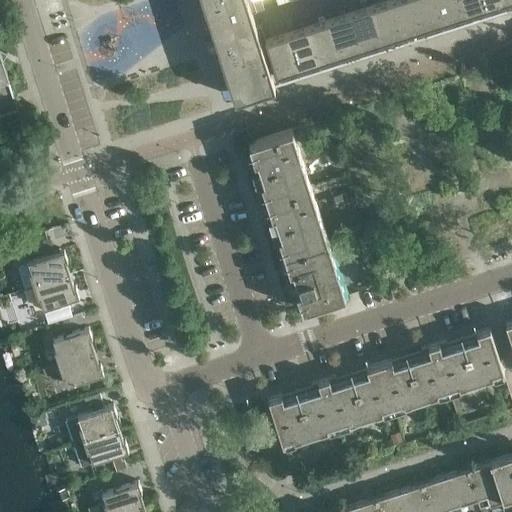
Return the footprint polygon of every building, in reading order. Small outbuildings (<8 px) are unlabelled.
[(202,0),(205,6),(208,15),(214,34),(224,66),(227,76),(231,87),(234,97),(275,84),(279,82),(268,49),(265,37),(261,24),(256,26),(251,12),(256,10),(253,0),(202,0)] [(253,0),(256,10),(264,8),(261,0),(253,0)] [(380,0),(369,4),(372,15),(383,49),(386,48),(394,45),(404,42),(393,9),(390,0),(380,0)] [(390,0),(393,9),(404,42),(407,41),(415,39),(424,36),(413,2),(412,0),(390,0)] [(412,0),(413,2),(424,36),(427,35),(436,32),(445,29),(435,0),(412,0)] [(435,0),(445,29),(448,28),(456,26),(465,23),(458,0),(435,0)] [(458,0),(465,23),(468,22),(477,19),(486,16),(480,0),(458,0)] [(480,0),(486,16),(489,15),(497,12),(506,9),(503,0),(480,0)] [(511,0),(503,0),(506,9),(509,8),(511,7),(511,0)] [(348,10),(352,22),(362,56),(366,55),(374,52),(383,49),(372,15),(369,4),(348,10)] [(327,17),(331,29),(342,62),(345,61),(353,59),(362,56),(352,22),(348,10),(327,17)] [(307,24),(311,35),(321,69),(324,68),(333,65),(342,62),(331,29),(327,17),(307,24)] [(286,30),(290,42),(301,75),(304,74),(312,72),(321,69),(311,35),(307,24),(286,30)] [(290,42),(286,30),(265,37),(268,49),(279,82),(283,81),(292,78),(301,75),(290,42)] [(0,112),(18,107),(2,58),(6,52),(0,48),(0,112)] [(314,194),(292,127),(248,141),(258,171),(261,170),(264,179),(261,180),(270,209),(314,194)] [(328,238),(315,200),(314,194),(270,209),(275,226),(278,225),(283,240),(280,241),(284,252),(328,238)] [(49,230),(29,238),(33,250),(54,242),(49,230)] [(346,294),(328,238),(284,252),(289,269),(292,269),(293,272),(299,289),(296,290),(302,308),(346,294)] [(70,272),(66,259),(68,259),(64,248),(28,260),(31,270),(30,271),(31,276),(25,278),(28,286),(70,272)] [(381,281),(372,254),(361,258),(369,285),(381,281)] [(79,295),(76,285),(74,285),(70,272),(28,286),(30,293),(36,291),(38,296),(39,296),(43,307),(79,295)] [(94,349),(90,336),(92,336),(89,325),(53,337),(56,347),(54,348),(56,353),(50,355),(53,363),(94,349)] [(503,368),(491,331),(490,326),(476,330),(478,336),(448,345),(446,338),(433,342),(448,386),(458,383),(459,386),(493,375),(492,372),(503,368)] [(448,386),(433,342),(421,346),(423,354),(393,363),(392,357),(379,361),(392,404),(403,400),(404,403),(438,392),(437,389),(448,386)] [(104,372),(100,361),(99,362),(94,349),(53,363),(55,370),(61,368),(62,373),(64,373),(68,383),(104,372)] [(392,404),(379,361),(366,366),(368,371),(338,381),(336,374),(323,378),(337,421),(348,418),(349,421),(383,410),(382,407),(392,404)] [(337,421),(323,378),(311,382),(313,389),(283,398),(281,393),(268,397),(283,442),(285,442),(284,439),(293,436),(294,439),(328,428),(327,425),(337,421)] [(119,426),(115,413),(117,413),(114,402),(77,414),(81,424),(79,425),(81,430),(75,432),(77,440),(119,426)] [(129,449),(125,438),(123,439),(119,426),(77,440),(80,447),(85,445),(87,450),(89,450),(93,460),(129,449)] [(511,452),(467,467),(477,496),(480,506),(511,495),(511,452)] [(477,496),(467,467),(444,474),(454,504),(477,496)] [(454,504),(444,474),(421,481),(431,511),(454,504)] [(116,511),(144,503),(140,490),(142,490),(138,479),(102,491),(106,501),(104,502),(105,507),(100,509),(100,511),(116,511)] [(428,511),(431,511),(421,481),(398,489),(405,511),(428,511)] [(405,511),(398,489),(375,496),(380,511),(405,511)] [(380,511),(375,496),(355,503),(357,511),(380,511)] [(146,511),(144,503),(116,511),(146,511)] [(357,511),(355,503),(325,511),(357,511)]
